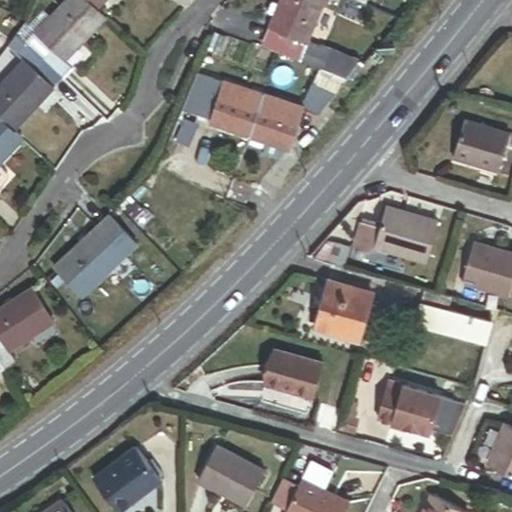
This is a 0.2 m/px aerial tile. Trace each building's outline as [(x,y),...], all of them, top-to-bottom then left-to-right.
[(67,0),(25,45),(63,80),(73,69),(65,62),(106,19),(97,10),(85,0),(67,0)] [(85,0),(97,10),(106,0),(85,0)] [(280,0),(263,42),(300,57),(306,44),(324,0),(280,0)] [(352,62),(306,44),(300,57),(299,61),(332,72),(345,78),(352,62)] [(0,85),(0,121),(12,133),(63,80),(25,45),(16,55),(23,61),(0,85)] [(346,79),(323,71),(321,74),(316,83),(313,82),(301,109),(316,115),(346,79)] [(198,110),(208,78),(198,74),(188,106),(198,110)] [(248,138),(259,105),(245,101),(249,91),(208,78),(198,110),(196,115),(237,129),(236,134),(248,138)] [(274,110),(277,101),(262,96),(259,105),(274,110)] [(274,110),(259,105),(248,138),(260,142),(262,137),(287,145),(289,146),(301,109),(277,101),(274,110)] [(462,120),(449,162),(495,176),(508,135),(462,120)] [(0,165),(22,142),(12,133),(0,121),(0,165)] [(287,145),(262,137),(260,142),(256,154),(273,160),(286,149),(287,145)] [(370,252),(423,267),(436,219),(382,204),(376,226),(370,250),(371,250),(370,252)] [(108,220),(53,269),(82,303),(136,251),(108,220)] [(376,226),(357,221),(350,247),(370,252),(371,250),(370,250),(376,226)] [(342,267),(347,246),(330,241),(327,253),(324,252),(321,262),(342,267)] [(511,254),(471,243),(459,288),(507,302),(511,282),(511,254)] [(327,283),(314,330),(357,342),(370,295),(327,283)] [(32,290),(0,310),(0,364),(4,371),(15,364),(8,353),(54,325),(32,290)] [(419,305),(447,313),(450,300),(423,292),(419,305)] [(419,305),(414,326),(483,345),(489,325),(447,313),(419,305)] [(272,346),(261,385),(312,399),(322,360),(272,346)] [(389,423),(400,383),(386,378),(375,419),(389,423)] [(404,427),(429,434),(440,394),(400,383),(389,423),(404,427)] [(352,435),(356,422),(343,418),(339,431),(352,435)] [(404,427),(389,423),(388,428),(403,432),(404,427)] [(499,439),(503,431),(492,426),(488,434),(499,439)] [(511,480),(511,435),(503,431),(499,439),(488,434),(482,448),(492,453),(485,468),(511,480)] [(216,447),(195,485),(243,511),(264,473),(216,447)] [(133,448),(90,480),(114,511),(126,511),(160,485),(133,448)] [(304,482),(326,493),(335,475),(312,464),(304,482)] [(347,511),(351,505),(326,493),(304,482),(303,481),(299,489),(287,511),(347,511)] [(272,507),(282,511),(287,511),(299,489),(283,482),(272,507)] [(424,511),(431,498),(426,495),(418,511),(424,511)] [(461,511),(431,498),(424,511),(461,511)] [(66,511),(59,502),(44,511),(66,511)]
